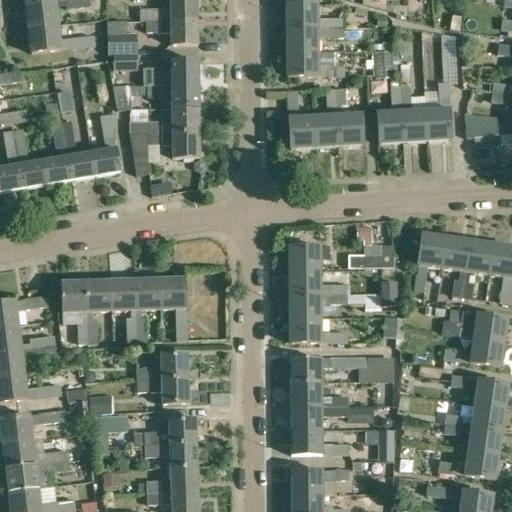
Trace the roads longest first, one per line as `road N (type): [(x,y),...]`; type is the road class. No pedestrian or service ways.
road 1 (residential): [(255,511),(250,211)]
road 2 (residential): [(250,211),(511,196)]
road 3 (residential): [(0,254),(250,211)]
road 4 (residential): [(250,211),(247,0)]
